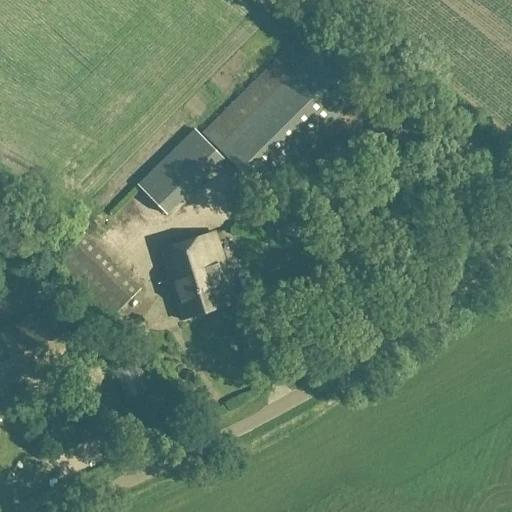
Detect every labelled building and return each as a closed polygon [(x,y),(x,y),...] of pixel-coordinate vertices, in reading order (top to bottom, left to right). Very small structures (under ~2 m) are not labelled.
[(261,191),(362,91),(319,47),(317,49),(301,34),(202,131),(261,191)] [(165,160),(142,181),(167,208),(205,172),(195,162),(179,176),(165,160)] [(141,290),(84,233),(55,262),(112,318),(141,290)] [(181,322),(210,313),(239,304),(217,235),(159,252),(181,322)] [(56,305),(0,330),(0,374),(72,342),(56,305)] [(134,335),(148,326),(141,316),(127,325),(134,335)]
